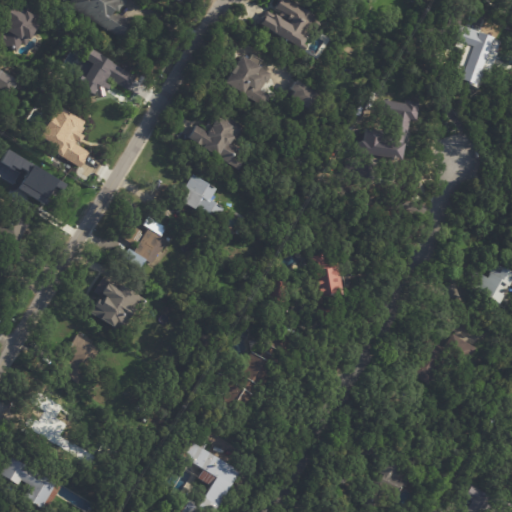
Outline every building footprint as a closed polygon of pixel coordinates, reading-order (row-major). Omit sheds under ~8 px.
[(129,0),(130,1),(127,6),(126,5),(121,14),(136,23),(126,40),(70,6),(73,0),(129,0)] [(256,24),(261,16),(265,18),(268,13),(276,18),(275,19),(285,25),(287,21),(284,20),(286,17),(273,9),(278,0),(287,0),(320,20),(313,31),(308,28),(298,44),(301,46),(298,50),(256,24)] [(406,2),(407,0),(422,0),(418,8),(406,2)] [(55,31),(41,52),(31,45),(33,42),(4,22),(15,4),(55,31)] [(34,27),(28,23),(32,16),(23,11),(21,14),(11,9),(0,28),(0,43),(14,52),(19,43),(24,46),(34,27)] [(495,47),(496,50),(456,74),(449,63),(453,60),(445,48),(461,38),(463,40),(468,37),(467,36),(464,22),(481,17),(483,29),(495,47)] [(127,74),(118,90),(91,75),(89,80),(75,72),(78,67),(74,65),(83,49),(127,74)] [(268,75),(268,76),(268,78),(266,82),(264,82),(259,91),(267,96),(266,98),(267,100),(264,105),(261,107),(260,108),(220,83),(237,56),(245,62),(249,55),(258,61),(255,66),(268,75)] [(291,79),(313,93),(304,108),(285,97),(289,91),(285,88),(291,79)] [(417,103),(414,121),(408,120),(406,133),(402,133),(397,161),(377,157),(373,183),(363,182),(364,180),(355,178),(356,173),(351,172),(354,158),(358,159),(359,154),(353,153),(356,141),(360,142),(362,128),(378,131),(376,140),(391,142),(395,118),(380,116),(382,100),(404,104),(405,101),(417,103)] [(227,114),(233,105),(247,114),(241,124),(227,114)] [(74,132),(85,140),(75,155),(33,126),(46,107),(63,118),(60,123),(74,132)] [(237,169),(213,154),(212,155),(183,138),(191,124),(203,131),(205,126),(206,127),(207,125),(206,124),(212,115),(217,119),(220,113),(242,126),(231,144),(235,146),(232,152),(243,158),(237,169)] [(44,209),(17,193),(26,178),(35,184),(43,172),(61,183),(44,209)] [(212,205),(218,209),(210,221),(188,206),(186,209),(171,199),(179,186),(181,187),(189,174),(212,190),(205,200),(212,205)] [(29,229),(19,246),(9,240),(2,251),(0,249),(0,229),(14,207),(35,221),(29,229)] [(140,269),(123,259),(128,250),(118,244),(129,226),(139,232),(146,219),(163,229),(140,269)] [(334,270),(335,276),(344,274),(346,282),(337,284),(339,297),(320,300),(321,306),(330,306),(332,306),(332,313),(329,313),(329,314),(327,314),(326,320),(313,319),(313,297),(306,257),(319,255),(321,264),(333,262),(334,270)] [(0,259),(12,267),(2,283),(0,281),(0,259)] [(507,274),(511,276),(511,278),(508,286),(506,285),(494,305),(465,287),(474,273),(478,275),(480,272),(484,274),(486,270),(487,270),(491,264),(507,274)] [(113,317),(106,313),(99,323),(84,314),(110,271),(125,280),(113,299),(121,304),(113,317)] [(282,302),(281,304),(266,301),(271,279),(286,282),(282,302)] [(275,331),(293,344),(281,361),(263,348),(275,331)] [(453,336),(472,349),(460,367),(444,356),(426,384),(403,369),(424,337),(441,348),(450,334),(453,336)] [(74,337),(97,352),(75,385),(51,370),(59,358),(67,363),(71,356),(63,351),(73,336),(74,337)] [(126,352),(115,347),(119,339),(130,345),(126,352)] [(266,369),(254,387),(257,388),(241,411),(234,406),(228,414),(214,405),(222,394),(210,386),(216,376),(228,384),(249,353),(255,357),(260,351),(273,360),(266,369)] [(16,430),(22,418),(25,420),(26,420),(30,413),(27,397),(42,394),(43,398),(45,398),(47,406),(56,404),(59,416),(43,420),(32,439),(16,430)] [(201,449),(236,471),(209,511),(175,511),(182,501),(191,507),(206,485),(193,476),(198,469),(175,454),(185,439),(201,449)] [(511,491),(499,484),(510,465),(507,463),(511,453),(511,491)] [(16,484),(4,476),(14,459),(64,488),(50,511),(48,511),(30,501),(37,489),(24,482),(21,487),(16,484)] [(411,475),(404,488),(400,485),(387,509),(362,496),(370,481),(375,484),(380,475),(376,473),(383,459),(411,475)] [(464,511),(476,491),(492,501),(491,504),(505,511),(464,511)]
